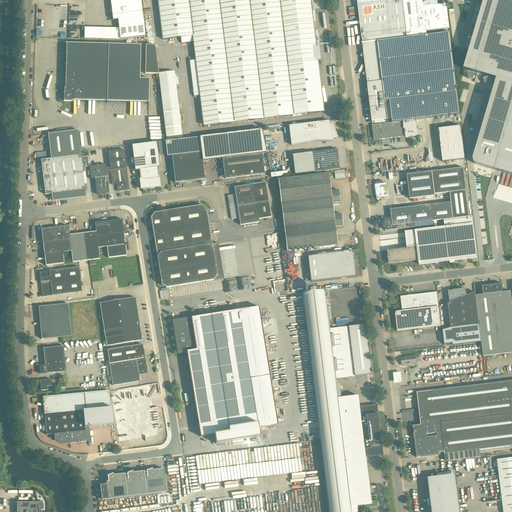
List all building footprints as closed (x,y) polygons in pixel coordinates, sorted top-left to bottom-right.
[(85,29),(84,39),(121,39),(121,40),(146,36),(141,0),(110,0),(113,20),(118,20),(120,29),(85,29)] [(158,0),(163,40),(181,38),(181,43),(194,42),(204,126),(323,111),(317,61),(320,61),(319,46),(315,46),(309,0),(158,0)] [(357,0),(359,16),(359,20),(360,25),(361,29),(362,43),(362,44),(363,51),(360,56),(364,58),(365,69),(363,74),(366,76),(372,121),(386,120),(386,121),(392,121),(392,123),(372,125),(374,140),(381,139),(381,140),(405,137),(405,138),(418,136),(416,120),(417,120),(457,115),(454,93),(447,34),(427,36),(427,32),(450,29),(446,4),(438,5),(437,0),(423,2),(422,0),(357,0)] [(511,0),(483,0),(463,69),(477,73),(484,75),(496,79),(476,148),(473,158),(473,159),(473,160),(473,161),(473,162),(474,163),(474,164),(475,164),(476,165),(477,165),(483,167),(502,173),(511,175),(511,0)] [(64,97),(64,101),(73,102),(73,100),(107,101),(107,102),(107,101),(148,102),(148,103),(149,79),(140,79),(141,45),(108,44),(65,43),(65,44),(66,44),(65,89),(64,89),(65,94),(65,96),(65,98),(64,97)] [(146,45),(145,74),(158,74),(156,51),(155,45),(146,45)] [(174,72),(159,74),(161,96),(166,137),(182,135),(178,103),(174,72)] [(477,73),(475,83),(481,84),(484,75),(477,73)] [(329,121),(288,125),(291,145),(291,146),(316,141),(333,141),(333,140),(333,138),(337,137),(332,121),(329,122),(329,121)] [(465,159),(461,127),(439,129),(443,162),(465,159)] [(78,130),(48,134),(51,159),(81,155),(78,130)] [(266,153),(262,130),(199,138),(201,152),(202,161),(222,159),(222,158),(262,153),(266,153)] [(201,152),(199,138),(195,138),(166,141),(167,157),(171,156),(201,152)] [(124,150),(108,152),(112,185),(116,184),(117,190),(118,190),(119,191),(120,192),(129,191),(124,150)] [(337,150),(292,155),(294,175),(339,170),(337,150)] [(201,152),(171,156),(174,183),(204,179),(201,152)] [(155,153),(138,155),(141,179),(140,179),(141,189),(160,187),(159,177),(158,177),(155,153)] [(264,174),(262,153),(222,158),(222,159),(225,179),(264,174)] [(42,160),(41,160),(43,175),(43,180),(45,195),(52,194),(52,201),(86,197),(85,190),(82,168),(89,167),(88,157),(81,158),(81,155),(51,159),(42,160)] [(106,165),(89,167),(91,180),(95,179),(97,195),(109,193),(106,165)] [(434,194),(450,193),(466,191),(463,168),(407,175),(410,199),(435,196),(434,194)] [(328,173),(278,179),(287,251),(337,245),(334,227),(343,226),(342,221),(343,221),(343,219),(342,219),(341,214),(333,215),(332,203),(340,202),(339,197),(341,197),(340,196),(339,195),(338,190),(330,191),(328,173)] [(235,195),(227,196),(231,220),(239,218),(240,226),(259,223),(259,219),(271,217),(265,183),(234,188),(235,195)] [(469,217),(466,191),(450,193),(451,203),(391,210),(392,218),(384,219),(384,223),(383,223),(383,227),(385,227),(385,231),(433,225),(433,221),(469,217)] [(154,213),(151,217),(162,285),(166,288),(222,279),(217,243),(212,244),(206,209),(201,205),(155,213),(154,213)] [(122,220),(108,221),(110,235),(124,233),(122,220)] [(108,221),(95,223),(96,232),(97,237),(110,235),(108,221)] [(69,226),(41,230),(46,266),(64,263),(63,252),(71,251),(72,262),(86,261),(83,234),(70,235),(69,226)] [(96,232),(83,234),(86,261),(99,259),(99,254),(102,254),(101,248),(98,248),(97,237),(96,232)] [(110,235),(97,237),(98,248),(101,248),(107,247),(125,244),(124,233),(110,235)] [(388,256),(387,257),(387,258),(388,258),(389,264),(418,260),(418,259),(440,256),(438,243),(416,246),(416,247),(387,251),(388,256)] [(125,244),(107,247),(108,258),(126,256),(125,244)] [(356,276),(353,251),(308,257),(311,282),(356,276)] [(49,271),(39,272),(42,297),(52,296),(82,292),(79,267),(49,271)] [(275,280),(287,279),(287,272),(274,274),(275,280)] [(326,282),(327,290),(337,289),(336,281),(326,282)] [(476,295),(475,295),(476,298),(479,325),(480,332),(481,342),(483,356),(511,352),(511,305),(511,304),(510,291),(502,292),(501,284),(483,287),(483,295),(476,295)] [(451,329),(443,330),(444,344),(452,343),(453,345),(481,342),(480,332),(479,325),(476,298),(475,295),(476,295),(475,295),(467,296),(467,294),(464,289),(453,290),(451,291),(448,291),(450,304),(448,304),(451,328),(451,329)] [(318,292),(304,293),(305,304),(320,429),(330,511),(357,511),(358,510),(357,508),(357,506),(372,504),(366,460),(366,456),(365,447),(363,431),(369,430),(371,445),(382,444),(379,414),(367,416),(369,426),(368,426),(362,427),(361,415),(361,414),(360,407),(359,396),(338,398),(335,379),(373,374),(367,324),(329,329),(326,304),(325,291),(318,292)] [(402,311),(395,311),(398,331),(441,326),(438,304),(437,292),(401,296),(401,304),(402,311)] [(135,298),(100,303),(107,346),(142,341),(136,304),(135,298)] [(68,304),(38,307),(41,339),(71,336),(68,304)] [(239,310),(173,321),(178,353),(187,351),(200,437),(217,434),(218,438),(215,439),(216,444),(260,437),(258,429),(278,425),(270,376),(250,379),(239,310)] [(143,344),(107,350),(109,364),(109,365),(111,375),(113,386),(140,381),(139,375),(147,374),(143,344)] [(64,346),(43,348),(45,365),(40,366),(40,374),(66,372),(64,346)] [(415,356),(401,357),(402,366),(417,364),(416,362),(420,361),(419,354),(415,354),(415,356)] [(430,367),(431,383),(480,378),(479,373),(463,374),(462,364),(430,367)] [(51,380),(40,381),(41,391),(52,390),(51,380)] [(421,425),(413,426),(417,457),(440,455),(439,453),(444,452),(445,462),(480,457),(480,450),(511,445),(511,381),(417,392),(421,425)] [(124,440),(159,435),(155,411),(152,411),(151,408),(154,407),(154,405),(151,406),(151,402),(154,402),(151,385),(117,390),(124,440)] [(112,408),(110,408),(109,391),(43,397),(46,435),(54,434),(54,441),(63,444),(90,442),(89,427),(113,425),(112,408)] [(511,511),(511,457),(497,460),(503,511),(511,511)] [(106,484),(105,484),(107,499),(166,492),(163,469),(152,470),(152,469),(146,471),(146,472),(144,473),(144,471),(133,472),(132,471),(127,473),(127,474),(125,475),(125,473),(113,475),(113,473),(107,476),(108,481),(106,482),(106,484)] [(432,511),(460,511),(457,484),(431,488),(432,494),(431,494),(432,511)] [(153,497),(154,507),(174,505),(173,495),(153,497)] [(17,503),(17,511),(39,511),(39,503),(17,503)]
